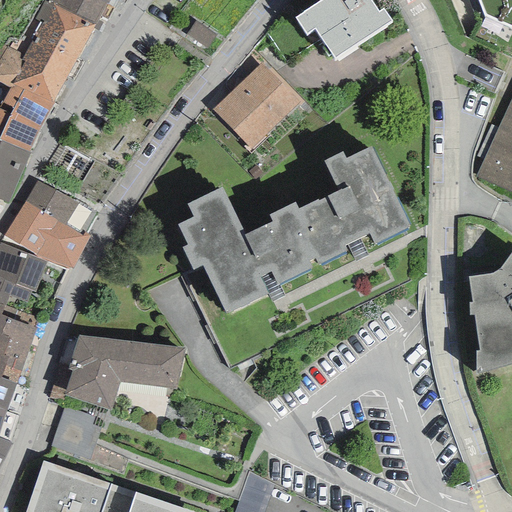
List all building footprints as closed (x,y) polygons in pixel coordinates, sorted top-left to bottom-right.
[(53,104),(94,26),(44,0),(35,19),(42,23),(24,55),(4,44),(0,51),(0,82),(10,88),(12,84),(53,104)] [(44,0),(94,26),(108,0),(44,0)] [(334,59),(390,21),(383,10),(378,13),(369,0),(356,0),(355,1),(354,0),(322,0),(295,18),(306,35),(315,29),(334,59)] [(511,0),(477,0),(484,16),(511,28),(511,0)] [(207,49),(217,35),(196,21),(186,34),(207,49)] [(251,149),(299,102),(261,63),(212,110),(251,149)] [(0,140),(29,153),(40,128),(53,104),(12,84),(10,88),(0,105),(0,140)] [(511,98),(476,177),(511,193),(511,98)] [(0,199),(7,203),(29,153),(0,140),(0,199)] [(202,265),(226,314),(268,294),(260,277),(271,272),(277,286),(279,285),(312,267),(309,262),(314,259),(318,264),(347,250),(344,246),(347,245),(359,239),(368,235),(374,244),(409,227),(371,147),(345,158),(342,152),(323,162),(338,192),(318,201),(317,199),(298,209),(294,203),(268,216),(272,222),(245,235),(221,188),(186,205),(193,218),(177,225),(187,245),(182,248),(192,270),(202,265)] [(25,202),(65,225),(78,204),(37,181),(25,202)] [(35,254),(72,270),(90,235),(84,232),(82,236),(65,225),(25,202),(3,236),(35,254)] [(359,239),(347,245),(355,262),(369,256),(359,239)] [(46,262),(0,243),(0,305),(4,306),(9,296),(26,303),(31,291),(35,292),(46,262)] [(475,352),(476,375),(511,363),(511,252),(501,269),(492,274),(468,277),(472,303),(469,303),(469,316),(474,315),(479,351),(475,352)] [(272,303),(285,296),(279,285),(277,286),(271,272),(260,277),(268,294),(272,303)] [(0,305),(0,378),(16,384),(39,319),(4,306),(0,305)] [(72,371),(65,396),(110,410),(120,383),(176,390),(185,348),(78,336),(67,370),(72,371)] [(0,408),(5,410),(16,384),(0,378),(0,408)] [(64,407),(50,447),(89,460),(101,428),(92,425),(95,418),(64,407)] [(0,465),(12,444),(0,438),(0,465)] [(192,511),(42,461),(25,511),(192,511)]
